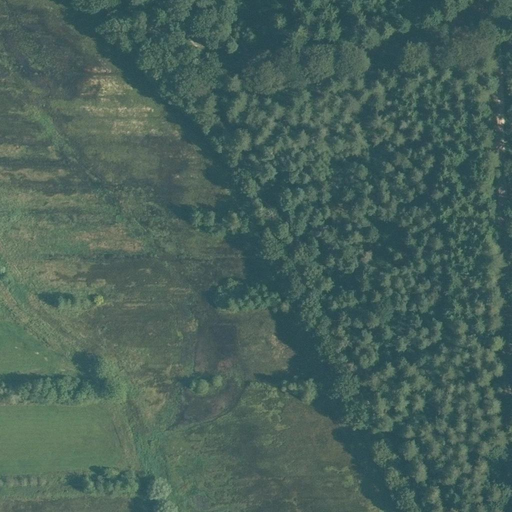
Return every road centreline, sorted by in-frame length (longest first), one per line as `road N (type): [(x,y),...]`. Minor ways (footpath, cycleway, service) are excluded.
road 1 (track): [(489,36),(229,64),(168,0)]
road 2 (track): [(499,339),(489,36)]
road 3 (track): [(506,511),(499,339)]
